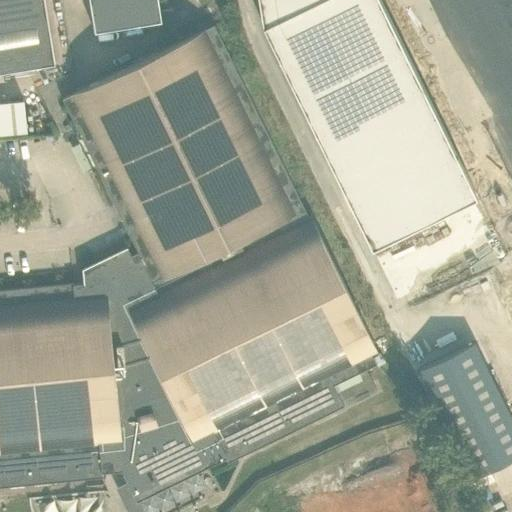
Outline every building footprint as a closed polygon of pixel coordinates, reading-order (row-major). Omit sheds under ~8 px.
[(0,0),(0,70),(54,62),(44,0),(0,0)] [(88,0),(94,32),(160,21),(156,0),(88,0)] [(257,0),(261,23),(371,246),(476,194),(403,45),(380,0),(257,0)] [(310,216),(307,217),(213,24),(62,98),(79,133),(137,252),(121,259),(122,260),(93,274),(93,282),(73,284),(73,283),(0,289),(0,486),(102,477),(101,472),(121,470),(136,501),(225,458),(227,462),(283,433),(342,406),(332,385),(375,364),(372,357),(377,354),(310,216)] [(0,133),(27,131),(24,97),(0,99),(0,133)]
